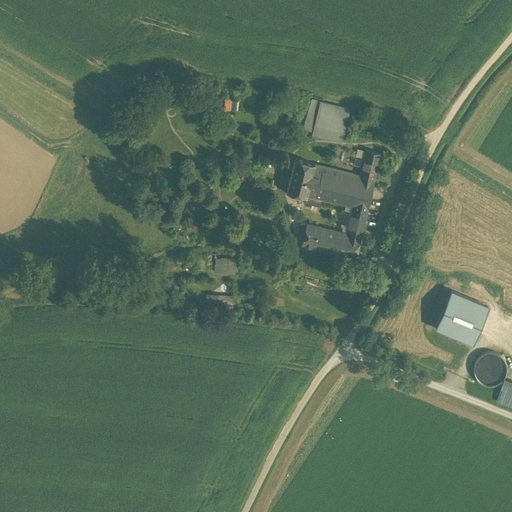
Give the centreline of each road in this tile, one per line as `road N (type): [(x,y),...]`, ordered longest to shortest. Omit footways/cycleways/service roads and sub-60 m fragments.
road 1 (unclassified): [(244,511),(313,381),(341,349),(511,424)]
road 2 (track): [(341,349),(383,284),(454,105),(511,35)]
